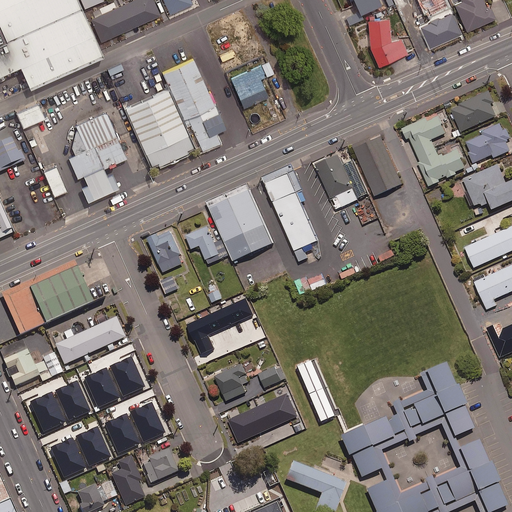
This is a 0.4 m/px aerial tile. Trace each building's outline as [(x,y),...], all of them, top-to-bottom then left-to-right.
[(0,0),(0,69),(19,61),(29,84),(103,51),(80,0),(0,0)] [(160,14),(153,0),(130,0),(92,17),(102,39),(160,14)] [(192,2),(191,0),(164,0),(170,12),(192,2)] [(379,3),(377,0),(352,0),(358,12),(379,3)] [(402,0),(410,18),(417,15),(418,18),(434,11),(437,18),(448,13),(442,0),(402,0)] [(486,8),(482,0),(460,0),(454,3),(465,30),(495,17),(490,6),(486,8)] [(252,6),(214,22),(222,41),(260,25),(252,6)] [(361,18),(357,10),(345,16),(348,24),(361,18)] [(389,38),(387,17),(374,19),(374,14),(367,14),(368,19),(366,20),(369,47),(377,65),(406,53),(399,37),(390,41),(389,38)] [(192,36),(159,50),(179,96),(212,82),(192,36)] [(236,51),(234,46),(221,51),(223,57),(236,51)] [(260,49),(234,60),(243,81),(269,70),(260,49)] [(164,64),(122,83),(149,145),(192,126),(164,64)] [(459,106),(451,110),(461,132),(495,116),(490,104),(494,103),(488,91),(458,104),(459,106)] [(45,115),(38,101),(17,111),(23,125),(45,115)] [(75,153),(69,156),(78,176),(84,173),(104,164),(126,155),(107,111),(104,110),(75,123),(77,127),(75,128),(71,145),(75,153)] [(0,147),(23,138),(13,113),(0,118),(0,147)] [(425,120),(403,130),(407,139),(409,138),(420,163),(418,164),(429,187),(439,182),(439,180),(446,177),(447,179),(456,175),(456,173),(465,168),(457,150),(443,156),(442,154),(438,156),(430,140),(444,133),(437,118),(427,123),(425,120)] [(499,124),(481,132),(483,136),(466,143),(470,152),(468,153),(473,164),(492,156),(493,158),(510,151),(506,143),(508,142),(507,140),(511,139),(506,129),(502,131),(499,124)] [(382,135),(354,148),(376,195),(403,183),(382,135)] [(339,153),(316,163),(331,196),(354,186),(360,198),(368,194),(353,159),(344,163),(339,153)] [(292,163),(263,176),(295,250),(318,239),(298,193),(304,190),(292,163)] [(66,188),(56,164),(44,169),(54,193),(66,188)] [(107,172),(104,164),(84,173),(87,181),(81,184),(88,197),(118,184),(112,169),(107,172)] [(498,165),(463,180),(474,206),(480,204),(482,206),(488,203),(492,210),(511,201),(511,180),(506,183),(498,165)] [(0,210),(10,206),(0,182),(0,210)] [(247,183),(207,201),(234,260),(274,242),(247,183)] [(208,225),(186,234),(192,248),(200,245),(206,259),(220,253),(208,225)] [(511,225),(465,247),(475,267),(511,250),(511,225)] [(158,232),(147,237),(159,263),(182,253),(172,232),(160,238),(158,232)] [(75,260),(1,293),(20,335),(94,302),(75,260)] [(511,265),(482,280),(496,309),(507,304),(503,297),(511,292),(511,265)] [(178,288),(175,279),(163,283),(167,293),(178,288)] [(222,298),(219,289),(209,293),(213,302),(222,298)] [(208,312),(185,321),(194,343),(218,334),(208,312)] [(117,335),(113,324),(110,325),(105,313),(86,322),(96,344),(117,335)] [(505,328),(499,314),(485,319),(491,334),(505,328)] [(263,331),(256,315),(238,322),(245,339),(263,331)] [(64,332),(67,339),(74,336),(71,328),(64,332)] [(498,342),(491,345),(498,360),(504,357),(498,342)] [(27,349),(3,359),(7,369),(15,365),(19,373),(11,376),(15,386),(40,375),(39,373),(47,370),(44,361),(34,365),(27,349)] [(243,362),(215,375),(223,393),(244,384),(240,376),(247,372),(243,362)] [(447,362),(427,371),(437,394),(414,404),(423,424),(445,414),(455,437),(475,428),(447,362)] [(281,380),(275,366),(260,373),(266,387),(281,380)] [(261,411),(243,420),(248,432),(245,434),(250,444),(272,433),(261,411)] [(395,436),(386,416),(344,435),(362,477),(383,468),(374,446),(395,436)] [(82,473),(62,428),(40,438),(60,482),(82,473)] [(480,439),(460,448),(470,471),(447,481),(456,501),(478,491),(487,511),(493,511),(509,506),(480,439)] [(169,449),(149,457),(159,480),(179,471),(169,449)] [(141,480),(131,456),(119,460),(123,469),(113,473),(126,505),(145,497),(138,481),(141,480)] [(335,511),(347,482),(293,460),(286,479),(322,493),(315,511),(317,511),(335,511)] [(103,463),(95,466),(98,474),(106,471),(103,463)] [(0,511),(16,511),(0,475),(0,511)] [(387,480),(367,489),(376,511),(428,511),(420,493),(397,503),(387,480)] [(111,481),(97,487),(103,501),(117,495),(111,481)] [(89,511),(104,505),(94,484),(77,492),(82,503),(79,504),(82,511),(89,511)] [(251,511),(246,500),(220,511),(219,511),(251,511)]
